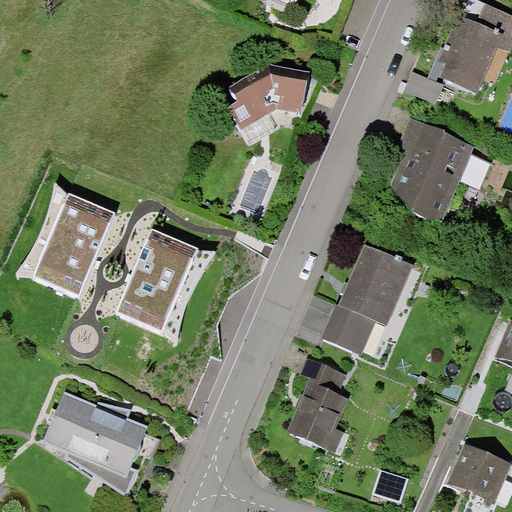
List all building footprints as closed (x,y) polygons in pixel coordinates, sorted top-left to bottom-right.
[(511,49),(511,16),(489,8),(482,25),(460,16),(441,63),(450,67),(442,87),(416,77),(409,93),(437,105),(446,83),(482,97),(499,55),(508,59),(511,49)] [(225,108),(244,142),(284,114),(309,119),(316,78),(272,73),(225,108)] [(477,151),(418,125),(386,198),(445,224),(477,151)] [(114,212),(68,193),(33,279),(79,298),(114,212)] [(198,247),(152,228),(116,315),(162,334),(198,247)] [(417,272),(369,252),(331,344),(379,364),(417,272)] [(511,321),(494,364),(511,371),(511,321)] [(349,379),(307,363),(300,380),(312,385),(291,437),(338,456),(345,439),(337,436),(350,404),(340,400),(349,379)] [(153,432),(66,397),(44,445),(130,502),(153,432)] [(511,480),(511,467),(464,448),(447,490),(499,511),(511,480)] [(410,483),(382,475),(375,502),(403,510),(410,483)]
